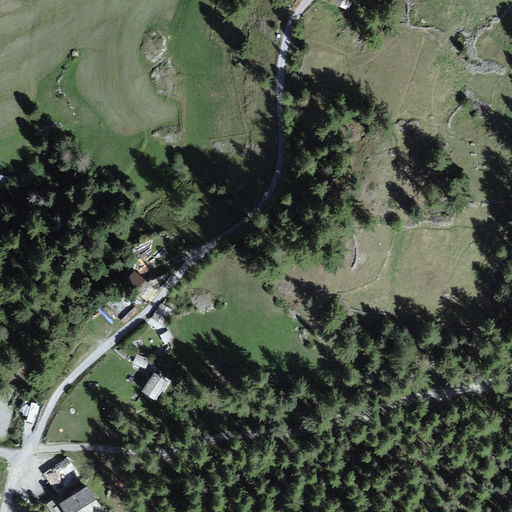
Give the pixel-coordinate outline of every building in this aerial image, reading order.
[(131,275),(142,279),(145,272),(134,268),(131,275)] [(152,319),(162,326),(172,312),(162,305),(152,319)] [(146,358),(134,355),(131,365),(143,369),(146,358)] [(158,401),(169,381),(151,371),(140,391),(158,401)] [(66,461),(45,474),(57,493),(78,481),(66,461)] [(82,485),(47,506),(51,511),(69,511),(91,499),(82,485)]
